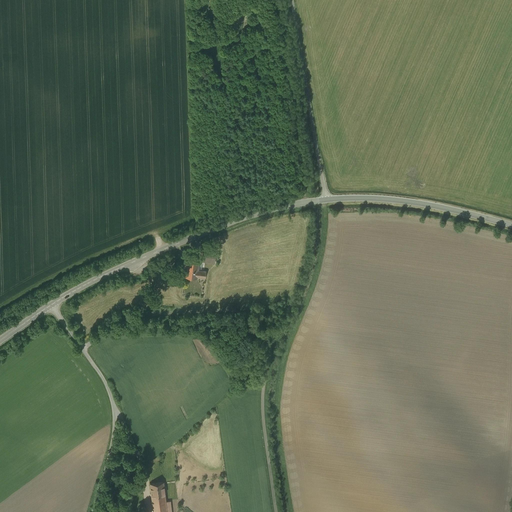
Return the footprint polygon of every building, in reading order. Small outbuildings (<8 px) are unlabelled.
[(199,259),(199,261),(210,262),(215,263),(216,252),(200,250),(199,259)] [(199,259),(187,257),(185,277),(197,278),(197,277),(205,278),(206,271),(198,270),(199,261),(199,259)] [(241,443),(236,446),(245,459),(249,456),(241,443)] [(137,480),(125,495),(131,500),(143,484),(137,480)] [(166,511),(163,482),(150,484),(153,511),(166,511)]
